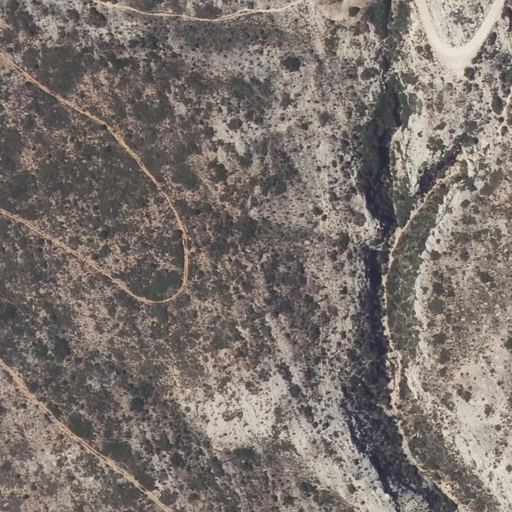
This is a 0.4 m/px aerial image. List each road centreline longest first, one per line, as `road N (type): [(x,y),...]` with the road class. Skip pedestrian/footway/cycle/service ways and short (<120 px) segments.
road 1 (track): [(0,210),(159,297),(179,278),(185,247),(171,197),(143,153),(0,45)]
road 2 (track): [(165,511),(95,441),(62,426),(0,361)]
road 3 (track): [(121,0),(253,7),(278,0)]
road 4 (track): [(418,0),(441,47),(458,49),(475,42),(497,0)]
